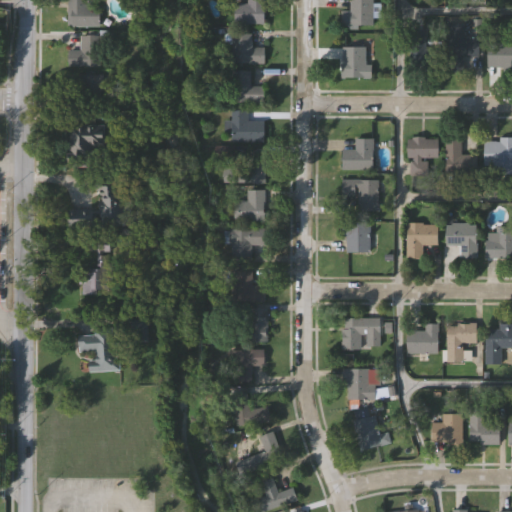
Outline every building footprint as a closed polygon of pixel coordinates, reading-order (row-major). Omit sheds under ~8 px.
[(99,6),(99,27),(68,27),(68,0),(87,0),(87,6),(99,6)] [(264,0),(264,22),(235,22),(235,3),(247,3),(247,0),(264,0)] [(373,0),(373,27),(341,27),(341,12),(350,12),(350,0),(373,0)] [(447,24),(464,25),(464,37),(479,37),(479,57),(463,57),(463,73),(447,72),(447,24)] [(410,31),(425,31),(425,50),(439,50),(439,71),(410,71),(410,31)] [(265,48),(265,64),(233,64),(233,34),(252,34),(252,48),(265,48)] [(98,67),(68,67),(68,52),(80,52),(80,36),(98,36),(98,67)] [(511,42),(511,67),(487,67),(487,42),(511,42)] [(371,64),(371,79),(341,79),(341,48),(366,48),(366,64),(371,64)] [(250,87),(265,87),(265,103),(232,103),(232,71),(250,71),(250,87)] [(230,142),(230,110),(247,110),(247,122),(265,122),(265,142),(230,142)] [(68,127),(103,127),(103,145),(94,145),(94,168),(68,168),(68,127)] [(476,154),(476,175),(445,175),(445,136),(461,136),(461,154),(476,154)] [(407,137),(437,137),(437,158),(427,158),(427,180),(410,180),(410,158),(407,158),(407,137)] [(342,150),(354,150),(354,138),(372,139),(372,169),(342,169),(342,150)] [(511,138),(511,173),(483,173),(483,138),(511,138)] [(377,179),(377,212),(357,212),(357,195),(340,196),(340,180),(377,179)] [(128,227),(97,227),(97,180),(128,180),(128,227)] [(264,221),(234,221),(234,200),(246,200),(246,189),(264,189),(264,221)] [(369,252),(342,252),(342,221),(369,221),(369,252)] [(437,223),(437,247),(407,247),(407,223),(437,223)] [(460,257),(460,245),(445,245),(445,225),(476,225),(476,257),(460,257)] [(511,258),(490,258),(490,228),(511,228),(511,258)] [(230,229),(264,229),(264,245),(251,245),(251,260),(230,260),(230,229)] [(98,269),(97,237),(110,237),(111,294),(82,294),(81,269),(98,269)] [(265,301),(230,302),(230,270),(252,270),(252,285),(265,285),(265,301)] [(267,342),(223,342),(223,325),(241,325),(241,309),(267,309),(267,342)] [(131,343),(129,318),(147,317),(149,341),(131,343)] [(360,349),(342,349),(342,318),(380,318),(380,336),(360,336),(360,349)] [(500,364),(484,364),(485,329),(499,329),(499,323),(511,323),(511,348),(500,348),(500,364)] [(407,354),(407,331),(425,331),(425,324),(438,324),(438,354),(407,354)] [(476,324),(476,342),(467,342),(467,362),(447,362),(447,324),(476,324)] [(78,331),(117,330),(117,370),(93,370),(92,353),(78,353),(78,331)] [(230,349),(265,349),(265,366),(252,366),(252,380),(230,380),(230,349)] [(375,383),(375,400),(347,400),(347,383),(343,383),(343,369),(369,369),(369,383),(375,383)] [(233,394),(247,393),(249,409),(271,406),(273,420),(236,425),(233,394)] [(499,424),(499,444),(469,443),(469,404),(486,405),(486,424),(499,424)] [(359,450),(352,420),(381,414),(388,444),(359,450)] [(441,444),(441,414),(461,414),(461,444),(441,444)] [(284,457),(250,473),(244,459),(264,449),(258,435),(271,429),(284,457)] [(255,511),(252,502),(266,497),(261,482),(272,477),(278,492),(294,487),(298,499),(263,511),(255,511)]
